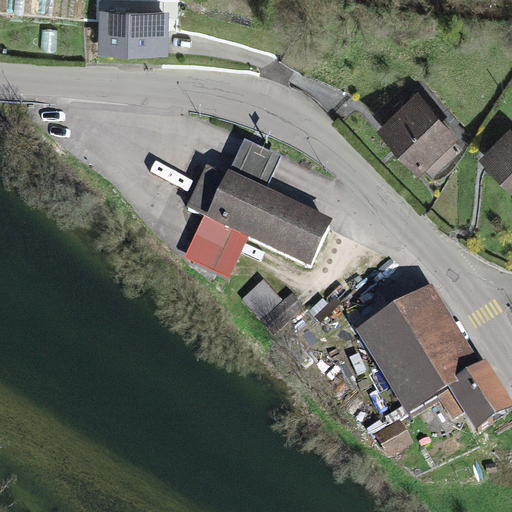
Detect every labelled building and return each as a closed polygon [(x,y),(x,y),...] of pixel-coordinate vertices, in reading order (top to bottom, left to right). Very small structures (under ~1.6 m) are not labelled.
[(165,10),(99,8),(98,44),(164,46),(165,10)] [(415,88),(381,118),(420,162),(454,132),(415,88)] [(511,128),(508,124),(483,149),(511,179),(511,128)] [(207,170),(188,210),(207,219),(187,262),(227,281),(247,239),(306,266),(328,221),(255,187),(271,155),(243,142),(226,179),(207,170)] [(260,281),(240,298),(256,317),(277,300),(260,281)] [(431,289),(360,333),(409,412),(449,388),(472,425),(503,406),(431,289)] [(288,300),(261,323),(271,334),(298,311),(288,300)] [(410,442),(399,422),(377,435),(389,455),(410,442)]
